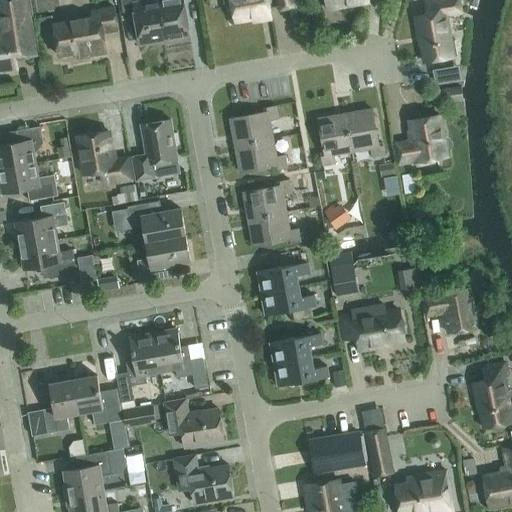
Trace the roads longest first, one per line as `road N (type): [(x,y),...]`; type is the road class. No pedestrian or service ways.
road 1 (residential): [(0,327),(229,285)]
road 2 (residential): [(229,285),(193,78)]
road 3 (residential): [(250,417),(447,387)]
road 4 (residential): [(0,110),(193,78)]
road 5 (residential): [(193,78),(339,55),(382,71)]
road 6 (residential): [(27,511),(0,363)]
road 7 (residential): [(250,417),(229,285)]
